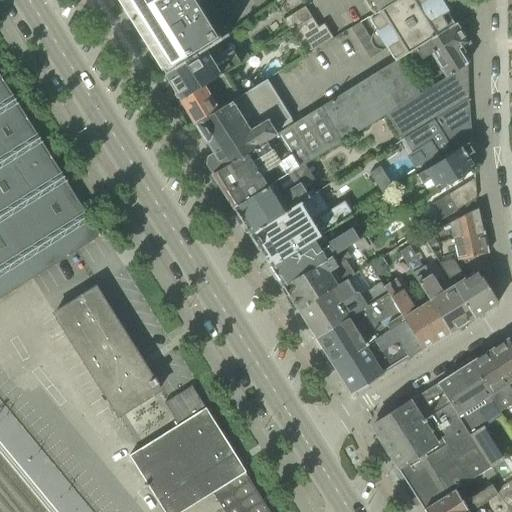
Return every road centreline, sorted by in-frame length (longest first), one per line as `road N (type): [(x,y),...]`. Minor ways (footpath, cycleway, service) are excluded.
road 1 (secondary): [(306,444),(29,0)]
road 2 (residential): [(511,295),(489,177),(486,0)]
road 3 (residential): [(306,444),(511,317)]
